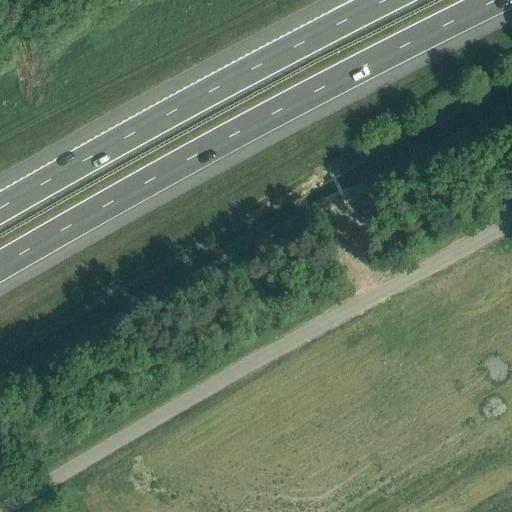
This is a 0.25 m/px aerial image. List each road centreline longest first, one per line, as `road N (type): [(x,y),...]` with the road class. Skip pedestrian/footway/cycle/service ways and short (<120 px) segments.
road 1 (unclassified): [(511,222),(0,511)]
road 2 (motorway): [(0,265),(274,111),(497,0)]
road 3 (motorway): [(384,0),(0,207)]
